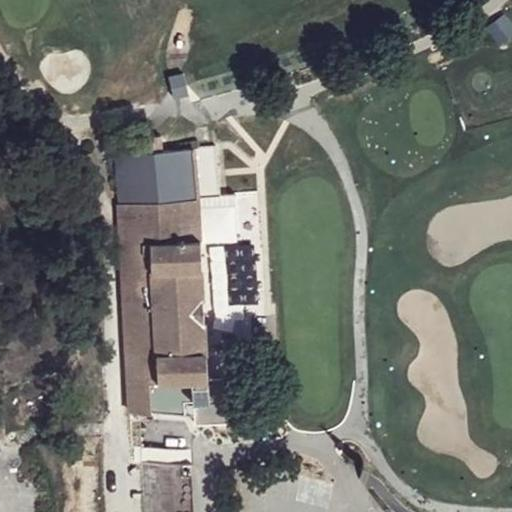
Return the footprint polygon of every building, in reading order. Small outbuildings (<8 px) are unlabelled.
[(196,133),(197,146),(210,144),(209,132),(196,133)] [(166,140),(152,140),(152,154),(166,153),(166,140)] [(152,154),(114,155),(129,416),(139,416),(150,417),(148,385),(194,381),(208,380),(200,246),(197,201),(195,152),(166,153),(152,154)] [(197,201),(200,246),(233,244),(231,199),(197,201)] [(247,423),(245,378),(208,380),(194,381),(194,401),(196,427),(247,423)] [(194,381),(148,385),(150,417),(172,418),(171,403),(194,401),(194,381)] [(129,416),(129,434),(140,433),(139,416),(129,416)] [(131,466),(141,468),(140,433),(129,434),(131,466)] [(184,511),(182,473),(141,468),(143,511),(184,511)] [(194,511),(192,473),(182,473),(184,511),(194,511)]
